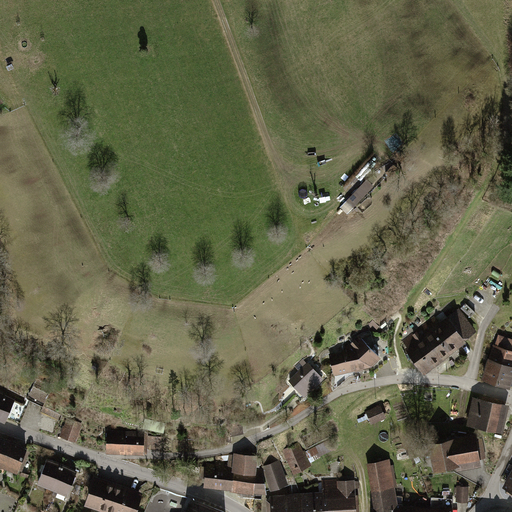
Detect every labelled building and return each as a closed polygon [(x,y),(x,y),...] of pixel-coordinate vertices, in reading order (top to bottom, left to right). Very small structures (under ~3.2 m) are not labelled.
[(366,179),(340,207),(348,216),(375,187),(366,179)] [(434,319),(403,343),(425,372),(475,333),(458,312),(440,326),(434,319)] [(335,354),(330,354),(335,373),(372,365),(381,357),(359,336),(339,357),(335,354)] [(511,345),(494,341),(485,377),(511,384),(511,381),(511,345)] [(291,381),(303,395),(320,380),(308,366),(291,381)] [(34,385),(29,396),(43,404),(49,393),(34,385)] [(14,397),(0,390),(0,417),(4,419),(14,397)] [(468,423),(499,430),(504,403),(474,397),(468,423)] [(384,408),(368,414),(373,428),(389,422),(384,408)] [(69,419),(62,437),(76,443),(83,424),(69,419)] [(23,444),(0,435),(0,463),(13,469),(23,444)] [(143,437),(110,437),(110,448),(143,448),(143,437)] [(474,437),(424,446),(427,458),(434,457),(436,467),(484,458),(481,438),(474,437)] [(314,458),(334,449),(330,440),(310,450),(314,458)] [(300,444),(283,452),(293,473),(310,465),(300,444)] [(388,460),(369,463),(376,502),(374,511),(452,511),(453,508),(395,504),(388,460)] [(273,488),(286,483),(278,462),(265,467),(273,488)] [(72,473),(45,463),(37,483),(64,493),(72,473)] [(207,464),(205,484),(266,490),(262,469),(207,464)] [(133,511),(140,493),(93,477),(84,504),(109,511),(133,511)] [(324,484),(325,493),(271,497),(272,511),(355,511),(354,481),(324,484)] [(468,487),(458,486),(457,501),(467,501),(468,487)] [(225,511),(187,498),(181,511),(225,511)]
